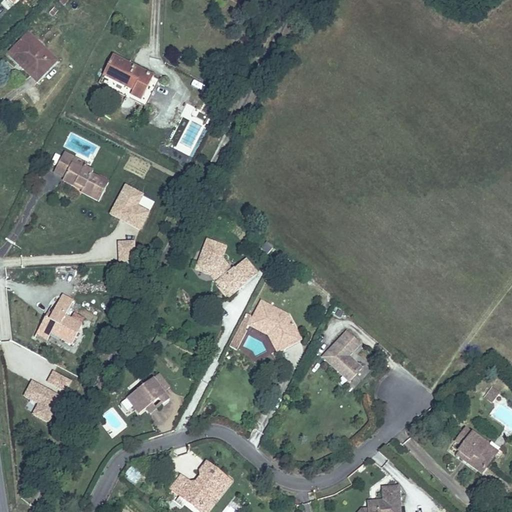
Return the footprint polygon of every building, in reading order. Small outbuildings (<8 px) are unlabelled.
[(8,54),(34,80),(57,56),(31,30),(8,54)] [(137,102),(150,76),(111,56),(98,82),(137,102)] [(157,79),(150,76),(137,102),(144,105),(157,79)] [(215,85),(227,91),(230,86),(218,80),(215,85)] [(212,91),(224,98),(227,91),(215,85),(212,91)] [(69,153),(58,174),(70,180),(68,183),(88,193),(88,195),(103,204),(113,184),(100,177),(101,173),(90,167),(87,173),(77,167),(81,158),(69,153)] [(87,173),(90,167),(85,165),(86,161),(81,158),(77,167),(87,173)] [(139,206),(145,194),(124,185),(110,216),(141,231),(151,211),(139,206)] [(117,242),(117,263),(135,263),(135,242),(117,242)] [(215,282),(226,297),(243,283),(233,270),(231,269),(230,270),(220,258),(201,251),(196,263),(204,266),(202,272),(211,275),(216,281),(215,282)] [(245,260),(233,270),(243,283),(255,273),(245,260)] [(204,266),(196,263),(194,269),(202,272),(204,266)] [(47,335),(68,345),(78,325),(61,317),(69,300),(56,295),(45,320),(41,317),(33,333),(44,339),(47,335)] [(274,327),(283,347),(300,341),(288,313),(263,299),(254,315),(274,327)] [(275,350),(283,347),(274,327),(254,315),(250,323),(267,331),(275,350)] [(240,324),(228,347),(236,352),(248,328),(240,324)] [(327,358),(353,383),(364,371),(352,358),(361,347),(348,336),(327,358)] [(48,384),(66,394),(73,381),(54,371),(48,384)] [(136,408),(144,402),(151,398),(157,394),(160,400),(167,395),(150,373),(124,392),(136,408)] [(23,398),(29,401),(24,410),(50,423),(63,396),(31,381),(23,398)] [(151,398),(144,402),(149,409),(155,403),(151,398)] [(112,408),(97,421),(112,438),(127,426),(112,408)] [(473,461),(469,466),(484,478),(495,464),(484,456),(488,450),(468,432),(457,444),(465,451),(464,453),(473,461)] [(484,456),(495,464),(499,459),(488,450),(484,456)] [(460,458),(469,466),(473,461),(464,453),(460,458)] [(199,478),(192,480),(201,487),(205,481),(205,476),(214,466),(209,462),(200,471),(199,478)] [(174,483),(182,491),(185,488),(192,495),(190,498),(200,506),(205,500),(209,504),(230,480),(214,466),(205,476),(205,481),(201,487),(192,480),(183,472),(174,483)] [(124,477),(136,484),(142,474),(131,467),(124,477)] [(205,500),(200,506),(206,511),(208,511),(234,484),(230,480),(209,504),(205,500)] [(399,511),(399,487),(383,487),(384,500),(367,500),(367,507),(361,508),(357,511),(399,511)] [(185,488),(182,491),(190,498),(192,495),(185,488)]
